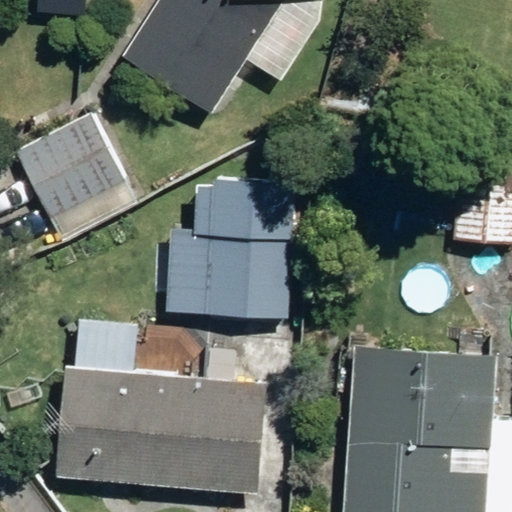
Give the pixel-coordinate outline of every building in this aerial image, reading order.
[(82,18),(83,0),(39,0),(39,14),(82,18)] [(161,0),(130,49),(221,107),(255,53),(289,76),(333,5),(333,0),(161,0)] [(23,149),(57,215),(132,177),(98,111),(23,149)] [(175,226),(167,310),(278,320),(290,181),(261,178),(260,187),(197,181),(193,228),(175,226)] [(463,237),(511,240),(511,189),(468,187),(463,237)] [(412,260),(389,285),(388,290),(388,294),(389,299),(391,304),(393,308),(396,312),(399,315),(403,318),(407,321),(411,322),(416,323),(421,324),(426,323),(430,322),(435,320),(439,318),(443,315),(446,311),(449,307),(451,303),(452,298),(453,294),(453,289),(452,284),(451,279),(449,275),(446,271),(443,268),(439,264),(435,262),(431,260),(426,259),(421,259),(416,259),(412,260)] [(64,473),(265,491),(276,377),(139,365),(143,322),(89,317),(85,359),(75,359),(64,473)] [(492,511),(496,443),(501,443),(503,415),(506,350),(368,342),(357,511),(492,511)]
